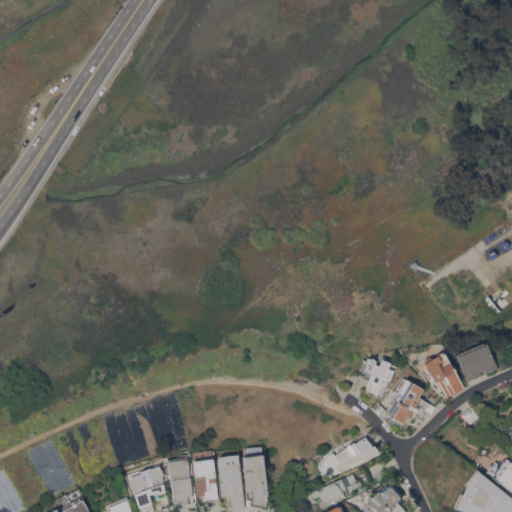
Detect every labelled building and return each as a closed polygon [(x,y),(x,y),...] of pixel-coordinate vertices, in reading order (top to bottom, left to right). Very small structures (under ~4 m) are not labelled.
[(497,368),(485,373),(483,368),(480,370),(482,374),(466,381),(464,376),(465,375),(456,353),(481,343),(486,343),(497,368)] [(447,397),(442,389),(441,390),(435,381),(434,381),(423,363),(424,362),(424,361),(431,356),(432,358),(437,355),(436,354),(442,350),(464,387),(447,397)] [(388,368),(393,370),(389,380),(387,379),(385,385),(382,391),(379,389),(377,395),(365,390),(371,373),(364,371),(367,361),(366,360),(367,357),(375,360),(374,363),(378,365),(381,358),(390,362),(388,368)] [(399,392),(395,390),(403,377),(423,388),(419,395),(423,397),(422,399),(434,405),(428,417),(416,410),(409,422),(405,419),(403,423),(386,414),(399,392)] [(472,406),(479,415),(470,423),(462,414),(472,406)] [(353,441),(354,443),(364,436),(371,446),(374,444),(379,452),(364,459),(363,457),(354,462),(346,468),(329,476),(321,462),(327,458),(325,456),(332,451),(334,454),(353,441)] [(244,507),(232,508),(231,508),(230,507),(229,499),(226,494),(220,495),(216,459),(216,458),(217,457),(218,457),(218,456),(236,453),(238,462),(244,507)] [(241,456),(262,454),(268,501),(267,502),(266,508),(249,504),(250,500),(246,499),(241,456)] [(170,481),(166,459),(186,456),(192,495),(187,495),(188,503),(174,505),(170,481)] [(511,492),(499,482),(498,483),(493,479),(493,478),(485,472),(493,461),(499,465),(505,457),(508,459),(509,459),(511,461),(511,492)] [(194,482),(195,481),(192,461),(211,458),(217,499),(216,499),(216,500),(206,501),(206,500),(203,501),(202,494),(196,495),(194,482)] [(131,485),(129,485),(128,482),(129,481),(127,473),(158,463),(160,468),(161,468),(163,475),(161,475),(164,491),(157,493),(156,491),(148,494),(151,503),(138,507),(131,485)] [(321,507),(322,510),(318,511),(310,511),(308,506),(321,500),(319,495),(313,498),(310,491),(363,467),(370,480),(352,489),(350,494),(321,507)] [(511,498),(511,511),(501,511),(494,506),(491,511),(466,511),(460,509),(460,510),(452,506),(459,492),(461,493),(465,485),(463,484),(475,468),(511,498)] [(405,511),(404,511),(388,511),(388,510),(384,510),(382,511),(377,511),(376,511),(377,510),(373,506),(371,506),(366,502),(366,499),(370,496),(372,496),(377,490),(379,491),(386,484),(391,484),(401,495),(400,499),(399,499),(396,501),(405,511)] [(125,496),(131,511),(108,511),(105,504),(125,496)] [(89,511),(62,511),(60,507),(78,497),(80,499),(81,498),(89,511)]
